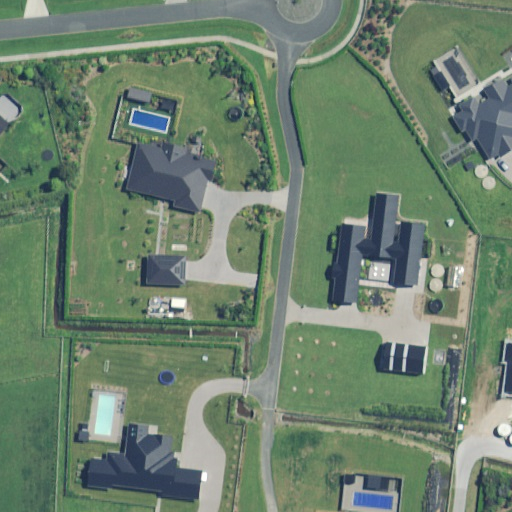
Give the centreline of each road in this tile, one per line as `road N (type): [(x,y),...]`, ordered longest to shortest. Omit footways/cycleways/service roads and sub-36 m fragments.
road 1 (residential): [(291,32),(283,90),(296,178),(269,404)]
road 2 (unknown): [(432,511),(458,234)]
road 3 (residential): [(0,29),(264,3)]
